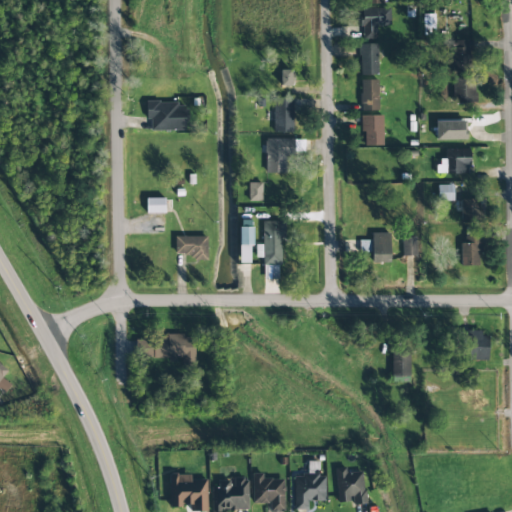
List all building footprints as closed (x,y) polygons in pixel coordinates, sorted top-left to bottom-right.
[(375,39),(375,26),(386,26),(386,8),(360,9),(361,39),(375,39)] [(452,104),(475,104),(474,78),(470,78),(469,41),(451,41),(452,104)] [(359,44),(359,75),(377,75),(376,44),(359,44)] [(279,70),(280,87),(291,86),(290,70),(279,70)] [(359,81),(360,111),(377,111),(377,80),(359,81)] [(272,132),(292,133),(293,97),(273,97),(272,132)] [(150,131),(185,131),(185,103),(145,103),(146,119),(150,119),(150,131)] [(382,146),(382,116),(360,116),(360,132),(363,131),(364,146),(382,146)] [(435,140),(465,140),(465,121),(435,121),(435,140)] [(264,173),(283,173),(284,156),(293,156),(293,139),(265,139),(264,173)] [(444,150),(445,159),(436,160),(437,174),(469,174),(468,149),(444,150)] [(261,183),(247,183),(248,201),(261,201),(261,183)] [(458,186),(437,186),(437,201),(455,201),(455,209),(460,209),(460,221),(481,221),(481,200),(458,200),(458,186)] [(164,199),(146,199),(146,214),(164,214),(164,199)] [(251,264),(251,220),(238,221),(239,264),(251,264)] [(263,280),(279,279),(279,238),(284,238),(284,221),(261,222),(262,245),(255,245),(255,258),(263,258),(263,280)] [(459,243),(460,266),(479,266),(478,227),(464,227),(465,243),(459,243)] [(389,234),(371,234),(371,262),(389,262),(389,234)] [(206,237),(174,237),(174,258),(206,257),(206,237)] [(415,238),(401,238),(402,256),(415,256),(415,238)] [(480,331),(458,331),(457,347),(467,347),(467,360),(487,361),(487,337),(480,336),(480,331)] [(135,360),(182,358),(182,365),(193,365),(192,336),(135,338),(135,360)] [(408,377),(409,348),(391,347),(390,377),(408,377)] [(335,504),(362,504),(361,470),(334,471),(335,504)] [(305,510),(305,501),(323,501),(323,474),(292,474),(292,510),(305,510)] [(169,507),(189,506),(189,511),(206,511),(206,480),(190,480),(190,475),(169,475),(169,507)] [(266,511),(282,511),(282,477),(250,477),(250,504),(266,504),(266,511)] [(210,481),(210,511),(246,511),(246,480),(210,481)]
